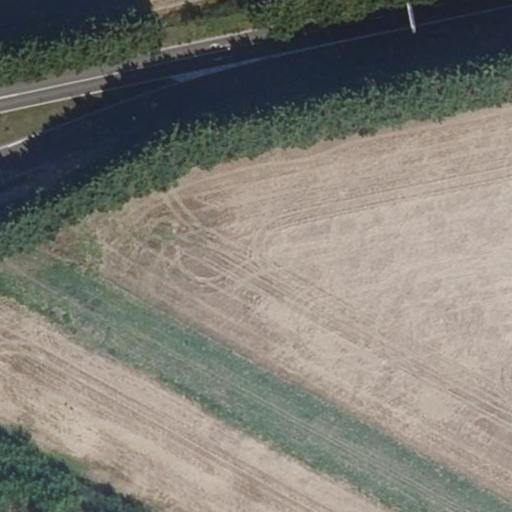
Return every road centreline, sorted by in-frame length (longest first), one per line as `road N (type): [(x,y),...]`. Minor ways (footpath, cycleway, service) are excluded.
road 1 (primary): [(0,170),(178,97),(511,20)]
road 2 (primary): [(280,39),(0,105)]
road 3 (unclassified): [(280,39),(0,90)]
road 4 (primary): [(460,0),(280,39)]
